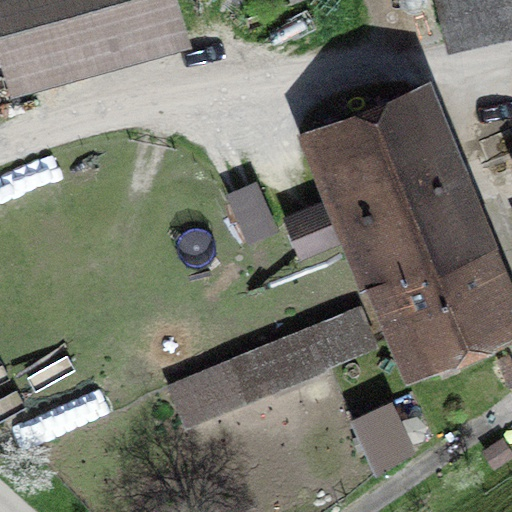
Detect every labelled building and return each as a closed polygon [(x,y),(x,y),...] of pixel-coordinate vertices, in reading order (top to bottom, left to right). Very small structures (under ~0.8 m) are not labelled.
[(185,58),(168,0),(0,0),(0,59),(13,107),(185,58)] [(511,0),(434,0),(448,58),(511,43),(511,0)] [(507,325),(418,102),(309,145),(397,368),(507,325)] [(358,314),(170,395),(189,438),(376,357),(358,314)] [(398,387),(357,402),(376,456),(418,441),(398,387)]
